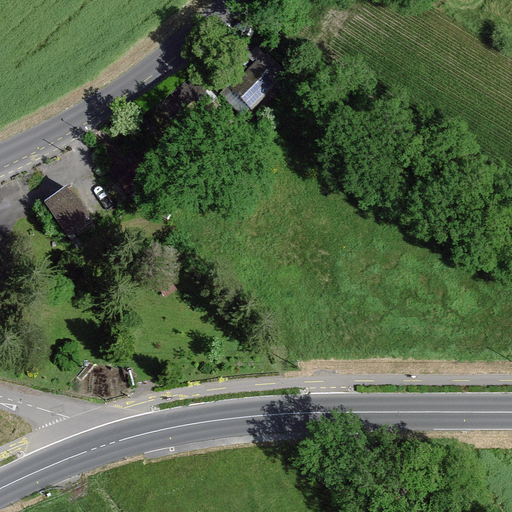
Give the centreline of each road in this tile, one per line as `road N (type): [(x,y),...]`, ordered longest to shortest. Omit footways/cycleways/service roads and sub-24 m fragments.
road 1 (secondary): [(104,445),(272,415),(511,412)]
road 2 (tertiary): [(236,0),(104,104),(0,160)]
road 3 (track): [(422,511),(328,412),(325,369)]
